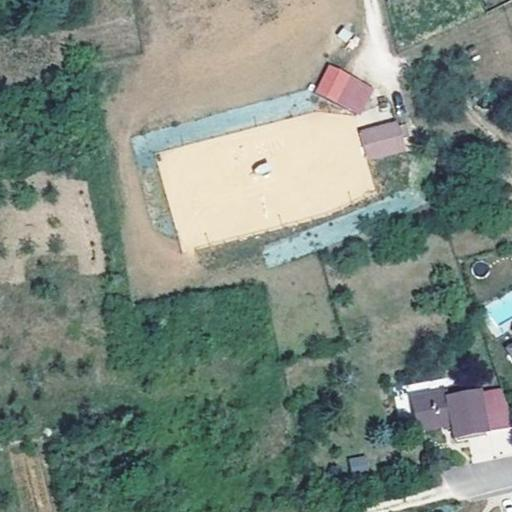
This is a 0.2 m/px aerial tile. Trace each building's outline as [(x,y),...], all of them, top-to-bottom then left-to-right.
[(329,63),(314,91),(359,115),(374,87),(329,63)] [(395,126),(360,136),(367,160),(402,151),(395,126)] [(165,154),(166,211),(201,210),(216,210),(216,222),(249,221),(249,199),(250,199),(249,149),(249,136),(201,137),(202,153),(165,154)] [(447,393),(411,398),(417,431),(442,427),(451,425),(451,429),(453,440),(484,434),(478,393),(448,399),(447,393)] [(364,458),(348,461),(351,479),(366,476),(364,458)]
